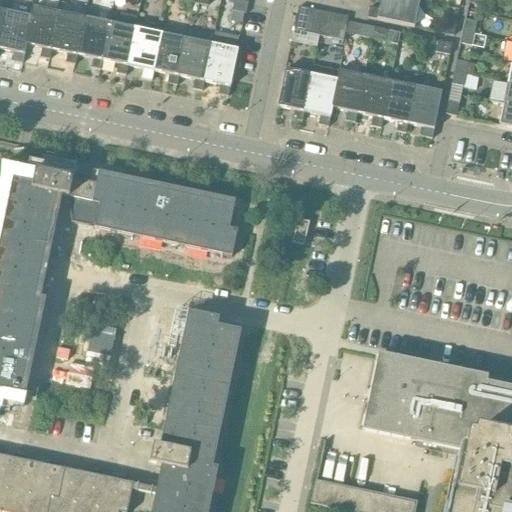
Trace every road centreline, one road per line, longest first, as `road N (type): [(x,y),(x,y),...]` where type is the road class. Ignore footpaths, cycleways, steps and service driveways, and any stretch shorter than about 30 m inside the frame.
road 1 (residential): [(152,296),(300,325),(332,321),(364,177)]
road 2 (residential): [(0,102),(248,153)]
road 3 (residential): [(129,391),(42,371),(63,277)]
road 4 (residential): [(0,432),(114,454),(129,391)]
road 5 (residential): [(248,153),(281,0)]
road 6 (residential): [(430,191),(444,129),(511,143)]
